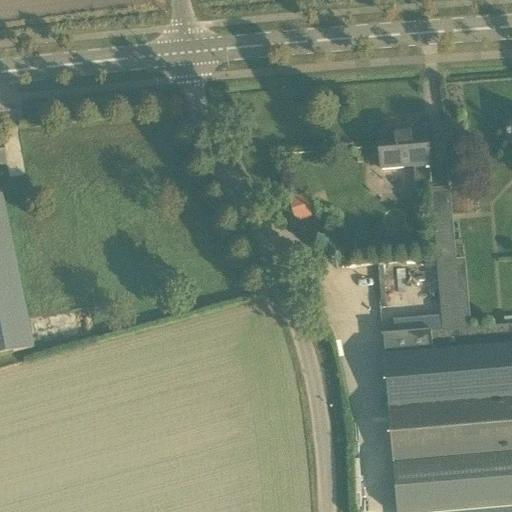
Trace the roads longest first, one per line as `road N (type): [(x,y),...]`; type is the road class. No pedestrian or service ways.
road 1 (unclassified): [(331,511),(316,376),(205,128),(189,53)]
road 2 (secondary): [(189,53),(511,27)]
road 3 (secondary): [(0,74),(189,53)]
